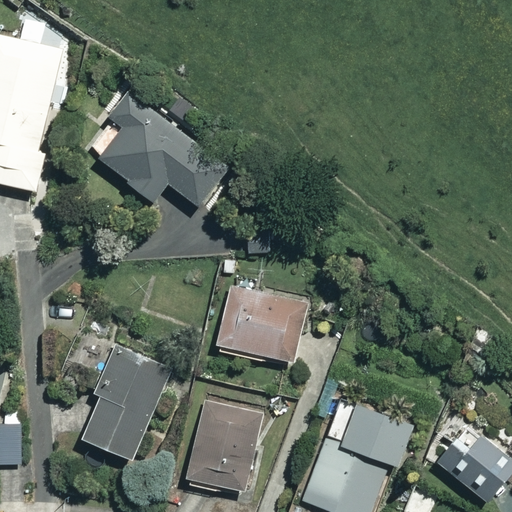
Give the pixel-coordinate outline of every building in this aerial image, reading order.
[(0,179),(35,187),(67,46),(0,30),(0,179)] [(86,144),(157,198),(169,182),(200,205),(234,160),(132,83),(86,144)] [(232,283),(217,343),(294,361),(308,301),(232,283)] [(122,344),(80,435),(136,460),(178,370),(122,344)] [(342,392),(304,495),(350,511),(369,511),(390,458),(404,463),(420,421),(342,392)] [(272,409),(207,393),(187,477),(252,492),(272,409)] [(511,453),(470,421),(442,458),(491,495),(511,467),(511,453)]
